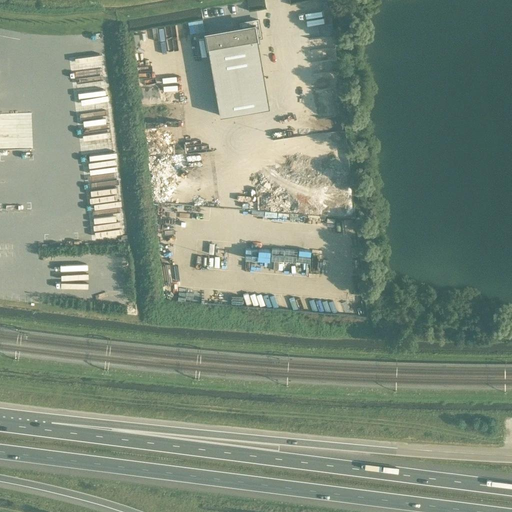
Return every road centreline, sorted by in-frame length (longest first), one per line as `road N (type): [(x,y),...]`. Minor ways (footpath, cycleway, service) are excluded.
road 1 (motorway): [(0,452),(473,511)]
road 2 (motorway): [(511,488),(49,430)]
road 3 (motorway): [(511,456),(49,430)]
road 4 (motorway): [(0,479),(128,511)]
